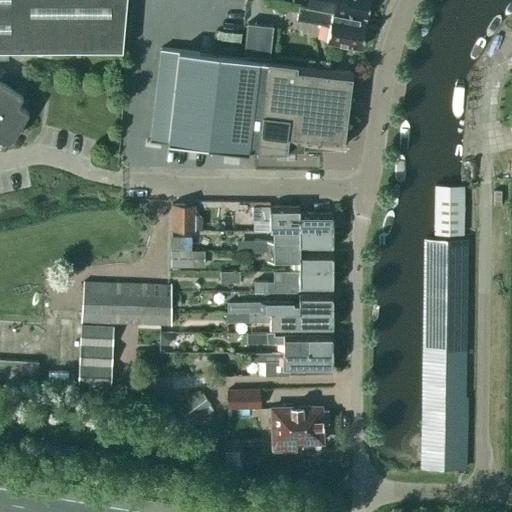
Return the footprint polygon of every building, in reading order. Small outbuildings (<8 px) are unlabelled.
[(0,50),(122,50),(126,0),(0,0),(0,139),(2,141),(11,139),(27,111),(16,105),(21,95),(21,94),(0,82),(0,50)] [(317,0),(316,10),(332,13),(366,20),(369,0),(317,0)] [(299,7),(297,20),(330,28),(327,42),(361,48),(366,20),(332,13),(316,10),(299,7)] [(273,26),(247,23),(243,55),(269,58),(273,26)] [(160,49),(149,140),(188,145),(248,152),(248,148),(256,149),(256,152),(286,151),(340,151),(340,147),(343,147),(352,72),(296,66),(297,65),(160,49)] [(463,186),(462,186),(435,186),(434,234),(462,234),(463,186)] [(194,204),(171,204),(171,230),(194,231),(194,204)] [(270,231),(273,231),(332,231),(332,213),(299,213),(299,206),(269,207),(252,206),(252,219),(270,219),(270,231)] [(332,231),(273,231),(273,251),(299,251),(299,248),(332,249),(332,231)] [(191,251),(191,250),(191,236),(171,236),(171,249),(170,249),(170,251),(191,251)] [(463,469),(466,239),(425,239),(421,468),(463,469)] [(204,250),(191,250),(191,251),(170,251),(170,266),(204,267),(204,250)] [(299,253),(299,251),(273,251),(273,261),(299,261),(299,271),(332,271),(332,253),(299,253)] [(299,288),(332,288),(332,271),(299,271),(273,271),(273,281),(254,280),(253,291),(298,292),(299,288)] [(169,326),(170,285),(84,281),(82,322),(169,326)] [(243,311),(249,311),(332,312),(332,294),(299,294),(299,305),(292,305),(292,301),(244,301),(227,301),(227,312),(243,311)] [(332,330),(332,312),(249,311),(249,322),(287,322),(287,320),(299,320),(299,330),(332,330)] [(82,324),(81,344),(112,346),(113,345),(114,326),(82,324)] [(160,332),(160,345),(167,345),(173,339),(173,332),(160,332)] [(283,344),(283,353),(332,353),(332,335),(299,335),(299,336),(275,336),(275,333),(266,333),(266,344),(283,344)] [(81,344),(80,364),(111,366),(112,365),(113,345),(112,346),(81,344)] [(332,353),(283,353),(250,353),(250,362),(264,362),(264,375),(288,375),(288,371),(332,371),(332,353)] [(38,362),(0,359),(0,379),(37,382),(38,362)] [(111,366),(80,364),(79,384),(111,385),(112,365),(111,366)] [(65,375),(48,374),(47,383),(65,384),(65,375)] [(259,389),(227,390),(228,408),(260,407),(259,389)] [(188,402),(178,409),(187,421),(192,427),(214,411),(209,405),(210,404),(203,392),(197,395),(194,391),(185,397),(188,402)] [(321,410),(321,406),(271,408),(273,450),(294,450),(294,441),(303,441),(303,443),(322,442),(321,425),(328,425),(328,410),(321,410)]
